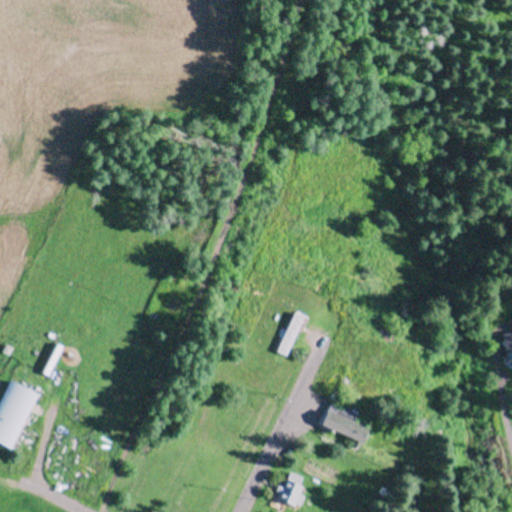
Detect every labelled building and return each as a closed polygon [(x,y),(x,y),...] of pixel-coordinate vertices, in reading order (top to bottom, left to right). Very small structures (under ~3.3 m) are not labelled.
[(292,312),(302,316),(285,355),(275,350),(278,343),(281,338),(292,312)] [(386,322),(397,325),(395,335),(383,332),(386,322)] [(511,330),(511,360),(506,362),(500,333),(511,330)] [(0,393),(7,379),(35,393),(17,431),(10,444),(8,448),(0,444),(0,393)] [(365,430),(359,443),(358,443),(356,448),(354,447),(353,450),(349,448),(350,445),(348,445),(350,440),(328,429),(327,432),(318,427),(319,425),(318,425),(318,424),(314,422),(320,410),(322,407),(325,408),(328,400),(354,412),(349,423),(365,430)] [(302,495),(298,504),(293,502),(292,505),(283,501),(274,498),(277,491),(274,490),(277,483),(280,484),(283,478),(284,478),(287,470),(300,476),(297,484),(300,485),(297,493),(302,495)]
